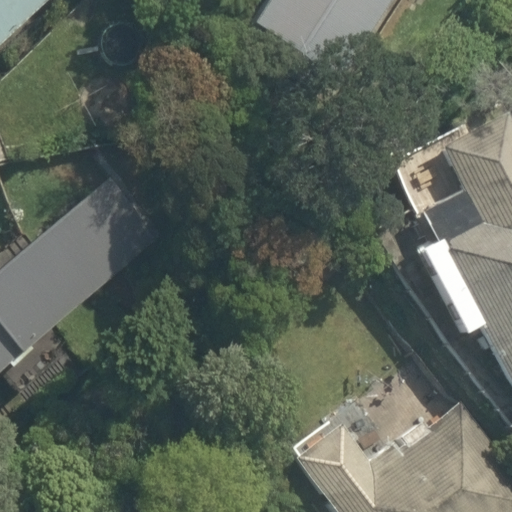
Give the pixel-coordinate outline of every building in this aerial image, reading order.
[(0,0),(0,34),(38,0),(0,0)] [(330,85),(386,0),(257,0),(240,27),(330,85)] [(511,142),(497,114),(458,135),(454,129),(385,166),(409,210),(360,237),(497,431),(511,423),(511,142)] [(0,379),(9,391),(53,356),(33,331),(149,238),(101,177),(0,257),(0,379)] [(289,466),(320,511),(511,511),(511,482),(461,411),(394,458),(390,453),(365,470),(338,432),(289,466)]
